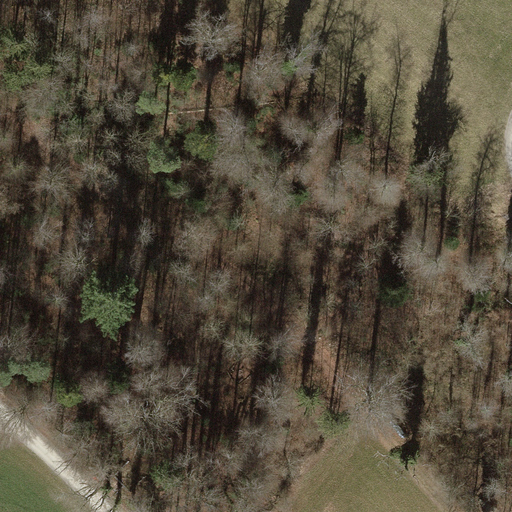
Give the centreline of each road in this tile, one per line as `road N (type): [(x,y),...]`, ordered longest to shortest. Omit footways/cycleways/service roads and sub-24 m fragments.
road 1 (track): [(451,511),(211,257),(0,67)]
road 2 (track): [(105,511),(0,413)]
